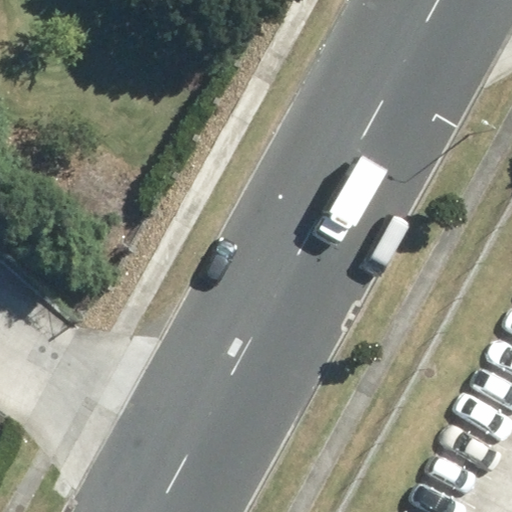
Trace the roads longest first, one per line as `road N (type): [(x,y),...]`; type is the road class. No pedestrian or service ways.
road 1 (tertiary): [(163,511),(446,0)]
road 2 (unknown): [(0,327),(200,444)]
